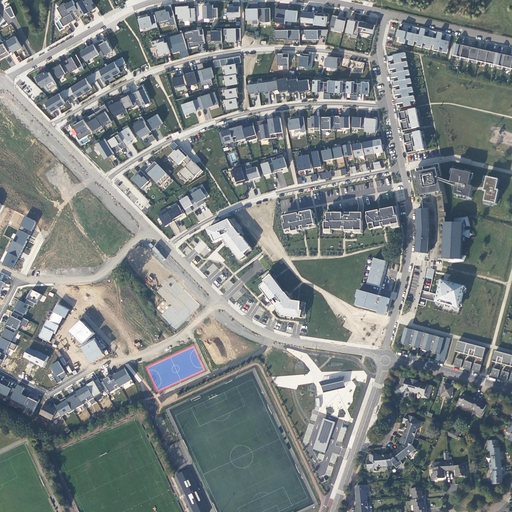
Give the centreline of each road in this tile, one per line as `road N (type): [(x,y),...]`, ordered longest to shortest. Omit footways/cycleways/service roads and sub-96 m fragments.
road 1 (residential): [(51,129),(119,87),(190,60),(279,48),(380,60)]
road 2 (residential): [(167,246),(249,201),(402,168)]
road 3 (residential): [(389,106),(286,106),(179,136)]
road 4 (residential): [(384,356),(409,243),(402,168)]
road 5 (residential): [(384,356),(275,338),(219,299)]
road 6 (residential): [(73,379),(104,361),(165,345),(219,299)]
road 7 (residential): [(384,356),(333,511)]
road 8 (residential): [(20,277),(94,278),(148,227)]
road 9 (unclassified): [(511,390),(384,356)]
road 10 (residential): [(154,0),(38,60)]
road 11 (residential): [(386,12),(511,41)]
